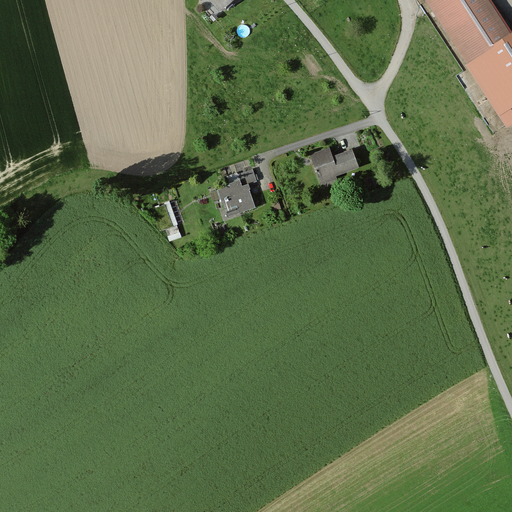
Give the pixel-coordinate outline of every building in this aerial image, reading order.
[(203,0),(216,14),(231,0),(203,0)] [(419,0),(468,71),(511,40),(511,37),(486,0),(419,0)] [(330,158),(327,151),(308,158),(319,190),(339,183),(337,177),(356,171),(349,151),(330,158)] [(216,192),(225,219),(252,210),(244,187),(256,183),(252,172),(236,177),(236,175),(224,179),(227,189),(216,192)] [(153,210),(160,232),(176,226),(168,205),(153,210)]
